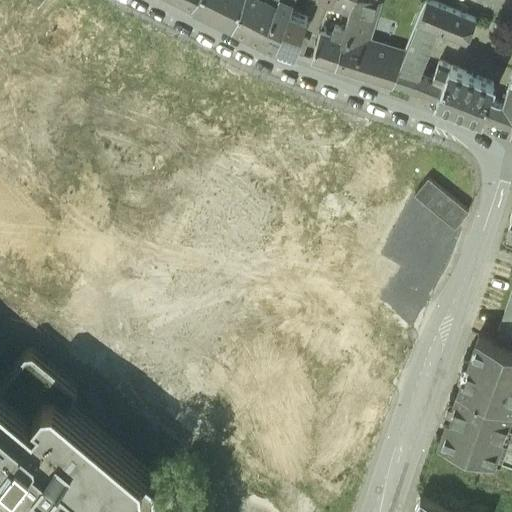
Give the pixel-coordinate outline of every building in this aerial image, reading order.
[(194,0),(193,3),(233,23),(242,0),(194,0)] [(242,0),(233,23),(276,45),(290,8),(290,6),(277,0),(276,0),(242,0)] [(333,0),(333,2),(349,9),(352,0),(333,0)] [(377,0),(352,0),(349,9),(342,36),(335,64),(393,83),(404,55),(390,50),(391,45),(377,40),(376,44),(365,40),(377,0)] [(404,55),(393,83),(410,88),(426,94),(433,75),(420,70),(434,33),(435,33),(438,26),(467,38),(477,14),(440,0),(425,0),(406,50),(404,55)] [(308,14),(290,8),(276,45),(295,52),(308,14)] [(342,36),(321,30),(313,57),(335,64),(342,36)] [(406,50),(391,45),(390,50),(404,55),(406,50)] [(494,81),(438,60),(433,75),(426,94),(481,115),(488,97),(494,81)] [(511,74),(504,102),(488,97),(481,115),(511,126),(511,74)] [(469,208),(428,175),(414,192),(455,225),(469,208)] [(491,298),(483,295),(480,304),(488,307),(491,298)] [(475,320),(471,331),(478,334),(485,336),(489,325),(475,320)] [(485,336),(478,334),(460,386),(511,404),(511,346),(505,344),(485,336)] [(0,484),(3,482),(27,502),(37,501),(57,476),(56,468),(60,462),(121,511),(132,511),(142,500),(137,496),(142,489),(147,493),(157,482),(156,473),(68,400),(77,390),(76,383),(33,348),(26,348),(0,379),(0,484)] [(511,404),(460,386),(441,437),(511,461),(511,404)] [(3,482),(0,484),(0,511),(18,511),(27,502),(3,482)] [(476,511),(422,495),(415,511),(476,511)]
